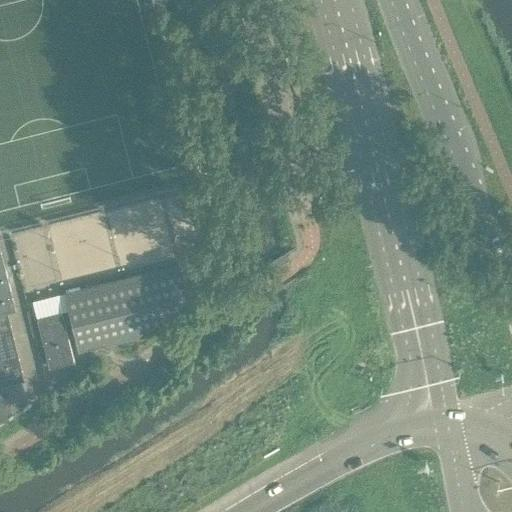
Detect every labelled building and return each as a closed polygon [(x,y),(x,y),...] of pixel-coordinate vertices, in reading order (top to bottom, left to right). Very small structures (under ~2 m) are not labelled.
[(211,206),(206,182),(196,184),(201,208),(211,206)] [(27,270),(41,266),(37,248),(22,251),(27,270)] [(0,384),(23,378),(6,311),(15,309),(0,251),(0,384)] [(235,267),(233,258),(231,258),(230,254),(221,256),(222,261),(221,261),(224,271),(235,267)] [(179,262),(62,291),(72,329),(77,350),(137,335),(189,301),(188,300),(179,262)] [(73,359),(61,310),(36,317),(48,366),(73,359)]
